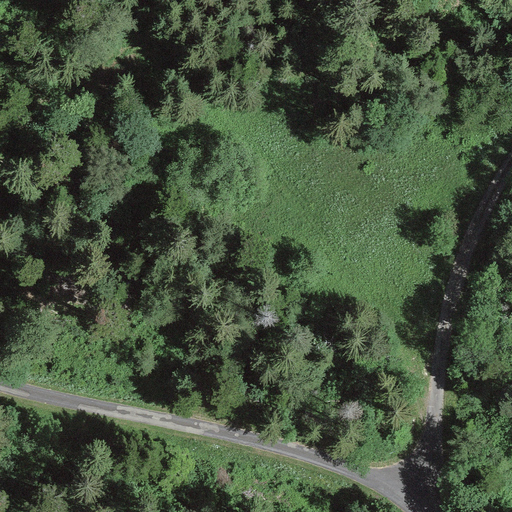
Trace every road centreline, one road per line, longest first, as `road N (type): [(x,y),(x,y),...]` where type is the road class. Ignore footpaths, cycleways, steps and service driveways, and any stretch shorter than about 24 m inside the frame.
road 1 (residential): [(436,511),(202,426),(0,385)]
road 2 (track): [(511,164),(477,207),(441,337),(434,509)]
